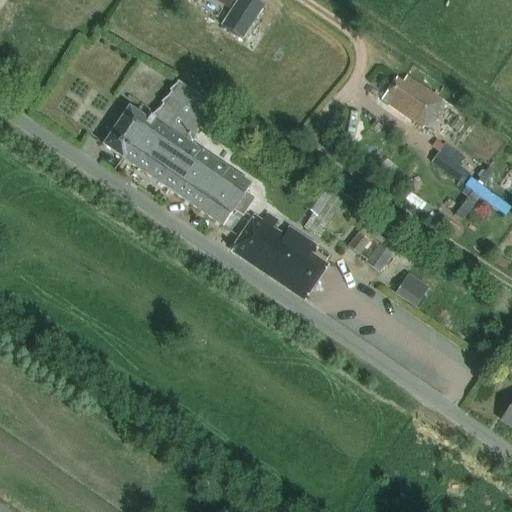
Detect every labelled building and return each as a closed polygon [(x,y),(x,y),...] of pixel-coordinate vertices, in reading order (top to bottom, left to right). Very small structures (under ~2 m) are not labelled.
[(235,0),(188,0),(196,4),(198,0),(213,0),(229,10),(235,0)] [(258,8),(245,0),(237,0),(225,21),(244,32),(258,8)] [(440,102),(406,78),(401,84),(395,80),(385,94),(391,99),(387,105),(422,129),(440,102)] [(191,146),(216,109),(176,82),(152,119),(149,117),(147,121),(129,109),(104,146),(223,227),(234,212),(243,218),(255,200),(246,193),(251,186),(191,146)] [(443,128),(437,137),(442,141),(449,132),(443,128)] [(461,156),(443,144),(429,164),(461,185),(468,174),(455,165),(461,156)] [(511,183),(511,172),(508,170),(497,186),(506,192),(511,183)] [(321,179),(319,181),(301,208),(310,215),(301,228),(314,236),(319,228),(322,230),(341,203),(330,195),(335,188),(321,179)] [(449,220),(457,226),(467,210),(459,205),(449,220)] [(328,267),(310,254),(313,248),(287,231),(283,236),(271,228),(276,222),(266,215),(261,222),(254,217),(231,251),(305,301),(328,267)] [(391,254),(399,241),(367,219),(359,231),(360,232),(358,234),(357,234),(347,249),(358,256),(366,261),(364,264),(379,273),(391,254)] [(427,287),(407,274),(393,296),(413,308),(427,287)] [(511,427),(511,404),(502,420),(511,427)]
